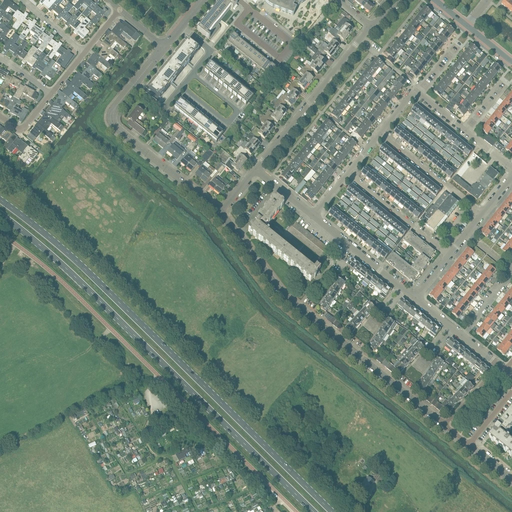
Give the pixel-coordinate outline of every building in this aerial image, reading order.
[(0,8),(5,12),(8,8),(15,13),(17,11),(19,8),(12,3),(10,1),(7,0),(3,0),(3,1),(4,2),(0,6),(0,8)] [(56,0),(54,3),(50,8),(48,10),(50,13),(52,10),(58,15),(63,10),(59,6),(64,0),(56,0)] [(73,7),(77,10),(78,11),(83,4),(86,0),(78,0),(79,0),(73,7)] [(86,18),(92,11),(97,6),(99,4),(96,1),(94,3),(89,0),(86,0),(83,4),(88,8),(82,14),(86,18)] [(232,0),(221,0),(197,30),(206,37),(208,34),(229,8),(231,9),(232,10),(233,8),(235,10),(236,8),(238,6),(236,5),(237,4),(232,0)] [(263,0),(265,1),(266,3),(268,5),(270,7),(273,8),(293,16),(296,9),(299,5),(306,1),(305,0),(263,0)] [(370,1),(369,0),(363,0),(359,5),(364,9),(370,1)] [(511,0),(506,0),(503,5),(511,12),(511,0)] [(371,1),(370,1),(364,9),(369,13),(375,5),(370,2),(371,1)] [(58,15),(56,18),(59,20),(61,18),(67,23),(71,17),(67,14),(73,7),(69,3),(63,10),(58,15)] [(90,22),(95,25),(107,11),(105,9),(103,11),(97,6),(92,11),(96,15),(90,22)] [(421,12),(428,17),(432,12),(425,7),(421,12)] [(5,12),(0,8),(0,19),(2,17),(9,22),(12,17),(5,12)] [(71,17),(67,23),(65,25),(68,27),(69,25),(75,30),(80,25),(76,21),(82,14),(78,11),(77,10),(71,17)] [(23,15),(17,11),(15,13),(13,17),(17,20),(12,27),(17,31),(21,24),(26,18),(28,15),(25,13),(23,15)] [(418,17),(424,22),(428,17),(421,12),(418,17)] [(414,21),(420,26),(424,22),(418,17),(414,21)] [(32,23),(26,18),(21,24),(26,27),(21,35),(25,38),(30,32),(30,31),(34,25),(37,22),(34,20),(32,23)] [(86,18),(80,25),(75,30),(73,32),(76,35),(77,33),(78,33),(79,34),(78,34),(83,39),(89,32),(84,28),(90,22),(86,18)] [(339,23),(337,26),(341,30),(348,35),(352,30),(349,27),(347,25),(349,22),(344,18),(339,23)] [(420,26),(414,21),(410,26),(416,31),(420,26)] [(116,26),(111,32),(118,38),(123,32),(131,39),(137,32),(124,22),(122,24),(120,22),(117,26),(116,26)] [(30,31),(30,32),(34,35),(29,42),(34,45),(39,39),(38,39),(43,33),(45,29),(42,27),(41,30),(34,25),(30,31)] [(332,29),(329,33),(336,39),(338,36),(340,38),(344,40),(348,35),(341,30),(337,26),(335,29),(334,30),(332,29)] [(413,36),(416,31),(410,26),(406,31),(413,36)] [(444,30),(451,35),(455,31),(448,26),(444,30)] [(1,33),(0,34),(0,43),(5,47),(9,41),(5,38),(10,30),(5,27),(2,31),(1,33)] [(441,35),(447,40),(451,35),(444,30),(441,35)] [(406,31),(402,35),(409,40),(411,42),(414,37),(413,36),(406,31)] [(108,36),(103,42),(110,48),(115,42),(123,49),(126,45),(118,38),(111,32),(111,33),(108,36)] [(49,37),(43,33),(38,39),(39,39),(43,42),(38,49),(42,53),(47,46),(52,40),(54,37),(51,35),(49,37)] [(329,33),(325,38),(330,43),(328,46),(335,51),(339,46),(334,42),(336,39),(329,33)] [(5,47),(3,49),(6,51),(8,49),(14,53),(18,48),(14,44),(19,37),(15,34),(9,41),(5,47)] [(232,45),(238,37),(233,34),(226,43),(230,47),(232,45)] [(405,45),(409,40),(402,35),(399,40),(405,45)] [(437,40),(443,45),(447,40),(441,35),(437,40)] [(232,45),(236,48),(242,41),(238,37),(232,45)] [(154,75),(145,87),(150,91),(158,98),(160,98),(170,85),(172,83),(186,65),(188,63),(199,50),(198,49),(184,38),(173,52),(156,73),(154,75)] [(435,38),(433,40),(435,42),(433,44),(439,50),(443,45),(437,40),(435,38)] [(24,40),(18,48),(14,53),(13,56),(15,58),(17,55),(23,60),(28,54),(27,54),(23,51),(28,43),(24,40)] [(51,60),(56,53),(60,47),(61,47),(62,44),(59,42),(58,44),(52,40),(47,46),(52,49),(47,57),(51,60)] [(401,50),(405,45),(399,40),(395,45),(401,50)] [(242,41),(236,48),(235,49),(239,53),(246,44),(242,41)] [(95,53),(105,61),(110,55),(115,59),(118,55),(110,48),(103,42),(101,45),(104,47),(98,55),(95,53)] [(322,45),(317,51),(323,55),(325,53),(327,54),(330,57),(335,51),(328,46),(324,43),(322,45)] [(431,43),(429,45),(431,47),(429,49),(436,54),(439,50),(433,44),(431,43)] [(246,44),(239,53),(243,56),(250,48),(246,44)] [(404,52),(401,50),(395,45),(391,49),(397,54),(400,56),(404,52)] [(468,49),(474,54),(476,56),(478,53),(476,52),(478,50),(472,45),(468,49)] [(37,61),(32,57),(37,50),(33,47),(27,54),(28,54),(23,60),(22,62),(24,64),(26,62),(33,66),(37,61)] [(56,53),(61,56),(56,63),(60,67),(71,51),(68,49),(67,51),(61,47),(60,47),(56,53)] [(248,59),(255,51),(250,48),(243,56),(248,60),(249,59),(248,59)] [(313,56),(311,59),(313,61),(315,62),(322,68),(326,62),(322,59),(321,58),(323,55),(317,51),(313,48),(311,51),(315,54),(313,56)] [(394,59),(397,54),(391,49),(387,54),(389,56),(386,59),(392,64),(395,60),(394,59)] [(426,54),(432,59),(436,54),(429,49),(426,54)] [(470,59),(474,54),(468,49),(464,54),(470,59)] [(253,62),(259,54),(255,51),(248,59),(249,59),(253,62)] [(423,52),(421,54),(424,56),(422,59),(428,64),(432,59),(426,54),(423,52)] [(42,53),(37,61),(33,66),(32,68),(34,70),(36,68),(42,72),(46,67),(42,63),(47,56),(42,53)] [(110,65),(105,61),(95,53),(92,56),(91,56),(86,63),(94,69),(99,62),(107,69),(110,65)] [(263,58),(259,54),(253,62),(257,65),(263,58)] [(464,54),(460,59),(467,64),(470,59),(464,54)] [(263,58),(257,65),(255,67),(260,71),(261,69),(267,61),(263,58)] [(381,70),(385,65),(377,58),(373,63),(381,70)] [(418,63),(424,68),(428,64),(422,59),(418,63)] [(463,68),(467,64),(460,59),(457,63),(463,68)] [(42,72),(40,75),(43,77),(45,75),(46,76),(51,80),(55,74),(56,72),(52,69),(56,63),(51,60),(50,61),(48,64),(46,67),(42,72)] [(208,75),(209,75),(216,65),(212,61),(204,71),(208,73),(209,74),(208,75)] [(261,69),(265,72),(271,65),(267,61),(261,69)] [(308,62),(304,67),(310,72),(312,69),(313,70),(317,73),(322,68),(315,62),(313,61),(310,63),(308,62)] [(407,63),(406,62),(403,65),(406,67),(407,66),(412,70),(410,73),(409,72),(407,75),(412,79),(414,76),(417,78),(420,73),(414,68),(409,64),(409,63),(408,62),(407,63)] [(86,69),(81,75),(89,81),(93,75),(98,79),(102,75),(94,69),(86,63),(90,66),(87,69),(86,69)] [(377,74),(381,70),(373,63),(369,68),(376,73),(377,74)] [(414,63),(412,66),(414,68),(420,73),(424,68),(418,63),(416,65),(414,63)] [(457,63),(453,68),(459,73),(461,75),(465,70),(463,68),(457,63)] [(495,63),(491,68),(498,73),(501,68),(495,63)] [(213,79),(221,69),(216,65),(209,75),(209,74),(212,77),(213,77),(214,78),(213,79)] [(270,76),(276,68),(271,65),(265,72),(270,76)] [(304,67),(300,72),(304,76),(302,79),(308,84),(313,79),(307,74),(310,72),(304,67)] [(0,87),(0,88),(9,73),(0,68),(0,76),(5,80),(0,87)] [(372,78),(376,73),(369,68),(365,72),(372,78)] [(457,76),(459,73),(453,68),(449,73),(455,78),(457,79),(459,77),(457,76)] [(491,68),(488,73),(494,78),(498,73),(491,68)] [(218,82),(226,73),(221,69),(213,79),(214,78),(217,81),(219,81),(218,82)] [(70,83),(70,84),(77,89),(83,82),(90,89),(93,85),(88,81),(89,81),(81,75),(79,73),(78,72),(75,76),(70,83)] [(362,77),(368,82),(370,84),(374,79),(372,78),(365,72),(362,77)] [(9,73),(0,88),(6,91),(10,84),(18,89),(13,97),(22,82),(13,77),(13,78),(7,75),(9,73)] [(226,73),(218,82),(218,83),(218,82),(222,85),(222,84),(223,85),(222,86),(223,86),(230,77),(226,73)] [(449,73),(445,77),(451,83),(455,78),(449,73)] [(490,83),(494,78),(488,73),(484,78),(490,83)] [(295,78),(291,84),(296,88),(299,85),(300,87),(304,90),(308,84),(302,79),(298,76),(296,79),(295,78)] [(227,90),(235,80),(230,77),(223,86),(226,88),(227,88),(228,89),(227,90)] [(364,87),(368,82),(362,77),(358,82),(364,87)] [(396,82),(403,87),(406,82),(400,77),(396,82)] [(448,87),(451,83),(445,77),(441,82),(448,87)] [(484,78),(480,82),(486,87),(490,83),(484,78)] [(232,94),(240,84),(235,80),(227,90),(228,90),(231,92),(233,93),(232,94)] [(478,84),(476,87),(482,92),(486,87),(480,82),(478,80),(476,82),(478,84)] [(13,97),(19,100),(23,93),(34,100),(37,94),(34,93),(35,92),(26,87),(26,88),(20,85),(22,82),(13,97)] [(358,82),(354,87),(360,92),(362,93),(364,91),(362,89),(364,87),(358,82)] [(393,87),(399,92),(403,87),(396,82),(393,87)] [(444,92),(448,87),(441,82),(438,87),(444,92)] [(82,99),(85,95),(84,94),(70,84),(68,87),(67,87),(62,93),(69,99),(74,93),(82,99)] [(236,97),(237,98),(244,88),(240,84),(232,94),(232,93),(236,96),(237,97),(236,97)] [(291,84),(287,89),(291,92),(288,95),(295,100),(299,95),(294,91),(296,88),(291,84)] [(358,94),(360,92),(354,87),(350,91),(357,96),(358,98),(360,96),(358,94)] [(389,91),(395,96),(399,92),(393,87),(389,91)] [(442,95),(444,92),(438,87),(434,92),(441,97),(443,95),(442,95)] [(481,94),(482,92),(476,87),(472,92),(479,97),(480,97),(481,95),(481,94)] [(2,98),(6,91),(0,88),(0,105),(6,109),(13,97),(10,102),(2,98)] [(241,101),(249,92),(244,88),(237,98),(237,97),(240,100),(241,99),(242,100),(241,101)] [(283,90),(276,99),(278,100),(283,104),(285,102),(287,103),(291,106),(295,100),(288,95),(287,94),(285,93),(283,90)] [(460,90),(458,93),(461,96),(462,94),(467,99),(465,101),(471,106),(475,101),(469,96),(463,92),(464,92),(462,91),(460,90)] [(350,91),(347,96),(353,101),(355,103),(357,101),(355,99),(357,96),(350,91)] [(383,94),(385,96),(391,101),(395,96),(389,91),(387,94),(385,92),(383,94)] [(249,92),(241,101),(242,101),(245,104),(245,103),(247,104),(246,105),(254,95),(249,92)] [(472,92),(469,96),(475,101),(479,97),(472,92)] [(59,97),(54,103),(61,109),(66,103),(74,109),(77,105),(69,99),(62,93),(62,94),(59,97)] [(349,106),(353,101),(347,96),(343,101),(349,106)] [(381,101),(387,106),(391,101),(385,96),(381,101)] [(19,100),(13,97),(6,109),(12,112),(11,113),(20,118),(21,116),(25,118),(29,111),(25,109),(23,112),(15,107),(19,100)] [(511,107),(511,104),(511,100),(508,97),(507,98),(506,98),(503,101),(511,107)] [(179,112),(187,102),(186,102),(186,103),(185,102),(182,99),(182,98),(174,108),(179,112)] [(453,99),(445,109),(450,112),(455,105),(457,102),(456,101),(455,100),(454,101),(453,99)] [(278,100),(273,105),(278,109),(275,112),(281,116),(282,117),(286,111),(281,107),(283,104),(278,100)] [(343,101),(339,105),(345,110),(349,106),(343,101)] [(377,105),(384,110),(387,106),(381,101),(377,105)] [(465,101),(461,106),(467,111),(471,106),(465,101)] [(502,105),(500,106),(507,111),(511,107),(503,101),(501,104),(502,105)] [(187,102),(179,112),(183,116),(191,106),(190,107),(189,106),(190,105),(186,103),(187,102)] [(467,111),(461,106),(457,102),(455,105),(459,108),(457,110),(463,116),(467,111)] [(66,120),(69,115),(61,109),(54,103),(51,107),(46,113),(56,121),(60,116),(61,115),(66,120)] [(341,115),(345,110),(339,105),(335,110),(341,115)] [(384,110),(377,105),(374,110),(380,115),(384,110)] [(412,111),(410,113),(413,115),(410,117),(413,119),(415,117),(421,109),(417,105),(413,109),(412,111)] [(191,106),(183,116),(188,119),(196,110),(195,110),(194,110),(194,109),(191,107),(191,106)] [(503,116),(507,111),(500,106),(499,108),(498,107),(496,110),(503,116)] [(137,108),(128,119),(130,120),(132,122),(129,125),(141,135),(147,128),(136,119),(139,116),(140,115),(142,117),(143,117),(144,117),(145,116),(145,115),(144,114),(143,112),(137,108)] [(421,109),(415,117),(419,121),(421,119),(426,112),(421,109)] [(196,110),(188,119),(193,123),(201,113),(200,113),(200,114),(199,113),(196,110)] [(341,115),(335,110),(331,115),(334,117),(332,119),(339,125),(341,121),(341,120),(339,118),(341,115)] [(380,115),(374,110),(370,115),(376,120),(380,115)] [(493,116),(499,121),(503,116),(496,110),(493,114),(494,114),(493,116)] [(269,111),(264,116),(270,121),(272,118),(277,122),(282,117),(281,116),(275,112),(273,114),(269,111)] [(431,116),(426,112),(421,119),(426,122),(431,116)] [(42,117),(37,123),(47,131),(50,127),(48,125),(50,123),(60,131),(63,128),(61,126),(61,125),(56,121),(46,113),(43,117),(42,117)] [(201,113),(193,123),(197,127),(205,117),(204,118),(203,117),(204,117),(200,114),(201,114),(201,113)] [(369,116),(366,119),(372,124),(376,120),(370,115),(369,114),(367,115),(369,116)] [(263,115),(259,120),(265,125),(262,128),(269,133),(273,128),(268,124),(270,121),(264,116),(263,115)] [(426,122),(424,125),(428,129),(430,126),(435,120),(431,116),(426,122)] [(495,125),(499,121),(493,116),(491,117),(488,120),(495,125)] [(205,117),(197,127),(202,131),(210,121),(209,122),(208,121),(205,118),(205,117)] [(366,119),(362,124),(369,129),(372,124),(366,119)] [(335,127),(333,125),(327,120),(323,125),(330,130),(331,131),(335,127)] [(430,126),(435,130),(440,124),(435,120),(430,126)] [(485,125),(492,130),(493,132),(495,130),(493,128),(495,125),(488,120),(486,123),(485,125)] [(210,121),(202,131),(207,134),(215,125),(214,125),(214,126),(213,125),(213,124),(210,122),(210,121)] [(47,131),(37,123),(38,124),(35,127),(34,127),(29,133),(36,139),(41,133),(50,140),(53,136),(47,131)] [(352,124),(351,123),(344,130),(347,132),(354,124),(352,123),(352,124)] [(362,124),(359,129),(365,134),(369,129),(362,124)] [(397,129),(394,133),(399,137),(404,130),(406,128),(401,124),(398,128),(397,129)] [(440,134),(445,128),(440,124),(435,130),(440,134)] [(215,125),(207,134),(211,138),(219,129),(219,128),(218,129),(217,128),(218,128),(214,125),(215,125)] [(319,129),(326,135),(328,137),(330,134),(328,132),(330,130),(323,125),(319,129)] [(481,130),(488,135),(492,130),(485,125),(484,127),(483,126),(481,129),(481,130)] [(0,137),(6,142),(6,143),(6,142),(10,138),(12,135),(6,130),(5,130),(2,127),(0,129),(0,137)] [(256,127),(251,133),(257,137),(259,134),(264,139),(269,133),(262,128),(260,131),(256,127)] [(359,141),(361,139),(365,134),(359,129),(357,127),(351,135),(359,141)] [(440,134),(445,138),(450,131),(445,128),(440,134)] [(166,135),(158,145),(163,149),(168,142),(170,144),(175,138),(180,131),(178,129),(170,139),(166,135)] [(219,129),(211,138),(216,142),(224,132),(223,133),(222,132),(219,129)] [(328,137),(326,135),(319,129),(319,130),(318,129),(317,131),(318,132),(316,134),(324,141),(328,137)] [(162,130),(161,131),(153,141),(158,145),(166,135),(167,133),(162,130)] [(408,134),(404,130),(399,137),(403,140),(408,134)] [(449,141),(454,135),(450,131),(445,138),(449,141)] [(249,140),(247,143),(255,150),(260,144),(256,141),(255,140),(257,137),(251,133),(247,138),(249,140)] [(316,134),(312,139),(318,144),(321,146),(324,141),(316,134)] [(413,138),(408,134),(403,140),(408,144),(413,138)] [(449,141),(446,145),(448,147),(451,143),(454,145),(459,139),(454,135),(449,141)] [(6,143),(3,146),(5,148),(12,140),(10,138),(6,142),(6,143)] [(14,142),(7,150),(12,153),(15,150),(16,148),(22,153),(28,146),(21,141),(17,138),(14,142)] [(413,138),(408,144),(413,148),(418,142),(413,138)] [(314,149),(318,144),(312,139),(308,143),(314,149)] [(347,144),(353,149),(357,144),(350,139),(347,144)] [(459,149),(464,143),(459,139),(454,145),(459,149)] [(12,140),(5,148),(7,150),(14,142),(12,140)] [(245,141),(238,149),(244,154),(246,151),(251,155),(255,150),(247,143),(245,141)] [(422,145),(418,142),(413,148),(417,152),(422,145)] [(175,143),(167,152),(172,156),(180,147),(175,143)] [(311,153),(314,149),(308,143),(304,148),(311,153)] [(459,149),(463,153),(468,147),(464,143),(459,149)] [(506,149),(497,143),(494,147),(502,154),(506,150),(506,149)] [(343,148),(349,153),(353,149),(347,144),(343,148)] [(389,148),(385,144),(381,149),(380,151),(384,155),(389,148)] [(422,145),(417,152),(422,156),(427,149),(422,145)] [(20,155),(18,158),(20,159),(22,161),(25,163),(29,158),(32,161),(35,158),(37,155),(38,154),(32,148),(31,149),(28,146),(22,153),(21,155),(20,155)] [(340,146),(339,149),(341,151),(339,153),(345,158),(349,153),(343,148),(340,146)] [(180,147),(172,156),(177,160),(185,151),(180,147)] [(468,157),(473,150),(468,147),(463,153),(468,157)] [(300,153),(307,158),(311,153),(304,148),(300,153)] [(384,155),(389,158),(394,152),(389,148),(384,155)] [(201,159),(203,161),(207,155),(211,151),(208,149),(201,158),(201,159)] [(241,156),(244,154),(238,149),(234,154),(238,158),(236,161),(242,166),(247,161),(241,156)] [(432,153),(427,149),(422,156),(427,159),(432,153)] [(211,151),(207,155),(203,161),(206,163),(210,158),(213,153),(211,151)] [(389,158),(394,162),(399,156),(394,152),(389,158)] [(303,163),(307,158),(300,153),(297,158),(303,163)] [(335,158),(342,163),(345,158),(339,153),(335,158)] [(432,153),(427,159),(432,163),(437,157),(432,153)] [(186,167),(194,158),(189,154),(181,163),(186,167)] [(394,162),(398,166),(403,160),(399,156),(394,162)] [(231,157),(225,166),(226,166),(230,170),(233,167),(238,171),(242,166),(236,161),(231,157)] [(441,161),(437,157),(432,163),(436,167),(441,161)] [(194,158),(186,167),(191,171),(199,162),(194,158)] [(299,167),(303,163),(297,158),(293,162),(299,167)] [(331,162),(338,167),(342,163),(335,158),(331,162)] [(398,166),(403,170),(408,163),(403,160),(398,166)] [(441,161),(436,167),(441,171),(446,164),(441,161)] [(289,167),(295,172),(299,167),(293,162),(289,167)] [(328,167),(334,172),(338,167),(331,162),(328,167)] [(403,170),(408,173),(413,167),(408,163),(403,170)] [(441,171),(446,174),(451,168),(446,164),(441,171)] [(200,179),(208,169),(203,165),(195,175),(200,179)] [(325,165),(322,170),(324,172),(330,177),(334,172),(328,167),(325,165)] [(292,177),(295,172),(289,167),(285,172),(292,177)] [(366,167),(365,169),(361,173),(366,177),(371,171),(366,167)] [(413,167),(408,173),(413,177),(418,171),(413,167)] [(488,171),(477,184),(485,191),(499,173),(490,167),(487,170),(488,171)] [(451,168),(446,174),(450,178),(456,172),(451,168)] [(208,169),(200,179),(205,183),(213,173),(208,169)] [(371,181),(376,175),(371,171),(366,177),(371,181)] [(413,177),(417,181),(422,175),(418,171),(413,177)] [(285,172),(282,176),(284,178),(282,181),(288,186),(290,184),(290,183),(294,179),(292,177),(285,172)] [(320,177),(326,182),(330,177),(324,172),(320,177)] [(380,178),(376,175),(371,181),(375,185),(380,178)] [(417,181),(422,185),(427,179),(422,175),(417,181)] [(214,190),(222,181),(217,176),(209,186),(214,190)] [(452,180),(477,200),(485,191),(477,184),(475,183),(474,185),(475,186),(473,189),(456,176),(452,180)] [(326,182),(320,177),(316,181),(323,186),(326,182)] [(385,182),(380,178),(375,185),(380,188),(385,182)] [(422,185),(427,189),(432,182),(427,179),(422,185)] [(222,181),(214,190),(219,194),(227,185),(222,181)] [(323,186),(316,181),(312,186),(319,191),(323,186)] [(390,186),(385,182),(380,188),(385,192),(390,186)] [(427,189),(431,192),(436,186),(432,182),(427,189)] [(390,186),(385,192),(390,196),(395,190),(397,187),(392,183),(390,186)] [(297,194),(303,187),(302,186),(302,185),(301,184),(298,188),(295,192),(297,194)] [(357,189),(352,185),(348,189),(347,191),(352,195),(357,189)] [(319,191),(312,186),(309,191),(315,196),(319,191)] [(431,192),(436,196),(441,190),(436,186),(431,192)] [(352,195),(356,199),(361,193),(357,189),(352,195)] [(394,200),(399,193),(395,190),(390,196),(394,200)] [(309,199),(311,200),(315,196),(309,191),(305,195),(303,194),(301,196),(307,201),(309,199)] [(435,204),(433,207),(446,217),(447,215),(451,211),(454,207),(458,202),(450,196),(445,192),(441,196),(438,200),(435,204)] [(356,199),(361,203),(366,196),(361,193),(356,199)] [(404,197),(399,193),(394,200),(399,204),(404,197)] [(361,203),(366,206),(371,200),(366,196),(361,203)] [(253,224),(258,227),(259,226),(261,224),(265,227),(283,204),(275,197),(269,204),(269,203),(267,205),(268,206),(256,220),(253,223),(253,224)] [(409,201),(404,197),(399,204),(404,207),(409,201)] [(366,206),(364,209),(369,212),(370,210),(375,204),(371,200),(366,206)] [(509,209),(511,206),(511,203),(507,200),(506,201),(505,201),(503,204),(509,209)] [(413,205),(409,201),(404,207),(408,211),(413,205)] [(370,210),(375,214),(380,208),(375,204),(370,210)] [(501,207),(499,209),(506,214),(509,209),(503,204),(500,207),(501,207)] [(413,205),(408,211),(413,215),(418,209),(413,205)] [(425,213),(419,220),(434,232),(437,228),(441,223),(444,219),(446,217),(433,207),(431,205),(425,213)] [(332,210),(329,214),(333,217),(338,211),(334,208),(332,210)] [(385,212),(380,208),(375,214),(380,218),(385,212)] [(418,209),(413,215),(418,219),(423,213),(418,209)] [(502,219),(506,214),(499,209),(498,211),(498,210),(495,213),(502,219)] [(343,215),(338,211),(333,217),(338,221),(343,215)] [(380,218),(385,222),(390,215),(385,212),(380,218)] [(498,224),(502,219),(495,213),(492,216),(493,217),(492,219),(498,224)] [(348,219),(343,215),(338,221),(343,225),(348,219)] [(385,222),(383,223),(388,227),(389,225),(394,219),(390,215),(385,222)] [(352,222),(348,219),(343,225),(347,229),(352,222)] [(388,227),(387,228),(392,231),(394,229),(399,223),(394,219),(389,225),(388,227)] [(490,220),(487,223),(494,228),(498,224),(492,219),(491,220),(490,220)] [(357,226),(352,222),(347,229),(352,232),(357,226)] [(399,223),(394,229),(396,230),(399,233),(404,227),(399,223)] [(490,233),(494,228),(487,223),(485,226),(486,226),(484,228),(490,233)] [(248,231),(311,282),(316,274),(317,275),(320,274),(319,271),(320,270),(316,266),(313,270),(268,233),(269,232),(267,231),(266,232),(259,226),(258,227),(253,224),(248,231)] [(362,230),(357,226),(352,232),(357,236),(362,230)] [(399,233),(397,235),(402,239),(403,237),(408,230),(404,227),(399,233)] [(482,229),(480,232),(481,232),(480,233),(485,236),(487,238),(489,235),(491,236),(492,234),(490,233),(484,228),(483,229),(482,229)] [(366,234),(362,230),(357,236),(361,240),(366,234)] [(403,240),(414,249),(421,240),(410,232),(403,240)] [(366,234),(361,240),(366,244),(371,238),(366,234)] [(376,241),(371,238),(366,244),(371,248),(376,241)] [(433,252),(434,251),(421,240),(414,249),(422,256),(435,253),(433,252)] [(381,245),(376,241),(371,248),(375,251),(381,245)] [(381,245),(375,251),(380,255),(385,249),(381,245)] [(503,251),(505,252),(509,256),(510,256),(511,252),(511,251),(511,250),(506,246),(503,251)] [(464,253),(470,258),(474,253),(472,252),(468,248),(467,248),(465,251),(464,253)] [(390,253),(385,249),(380,255),(385,259),(390,253)] [(386,261),(397,270),(404,261),(393,253),(386,261)] [(422,256),(417,262),(425,269),(428,266),(427,265),(433,259),(431,257),(435,253),(422,256)] [(466,263),(470,258),(464,253),(463,255),(462,254),(460,257),(466,263)] [(456,262),(463,267),(466,263),(460,257),(457,260),(458,261),(456,262)] [(348,266),(354,270),(359,264),(353,259),(348,266)] [(410,281),(411,280),(412,281),(412,268),(404,261),(397,270),(410,281)] [(417,262),(412,268),(412,281),(416,277),(417,278),(422,271),(423,272),(425,269),(417,262)] [(455,263),(452,267),(459,272),(461,269),(462,270),(463,268),(463,267),(456,262),(455,264),(455,263)] [(364,268),(359,264),(354,270),(359,274),(364,268)] [(487,264),(483,269),(486,271),(492,276),(494,274),(494,275),(496,272),(497,272),(496,271),(492,268),(490,266),(487,264)] [(449,272),(455,277),(459,272),(452,267),(450,270),(449,272)] [(364,268),(359,274),(357,277),(363,281),(370,272),(364,268)] [(491,278),(492,276),(486,271),(482,276),(489,281),(492,278),(491,278)] [(370,272),(363,281),(368,285),(375,277),(370,272)] [(451,281),(455,277),(449,272),(448,273),(447,273),(444,276),(451,281)] [(448,286),(451,281),(444,276),(442,279),(443,280),(441,281),(448,286)] [(482,276),(479,280),(485,285),(486,284),(487,284),(489,281),(482,276)] [(374,290),(374,289),(380,281),(375,277),(368,285),(374,290)] [(339,279),(335,284),(342,289),(344,285),(346,287),(348,284),(339,279)] [(484,287),(485,285),(479,280),(475,285),(482,290),(484,287)] [(379,294),(386,286),(380,281),(374,289),(379,294)] [(444,291),(448,286),(441,281),(440,283),(439,282),(437,285),(444,291)] [(338,295),(342,289),(335,284),(331,290),(338,295)] [(434,290),(440,296),(444,291),(437,285),(434,288),(435,289),(434,290)] [(475,285),(471,290),(477,295),(479,293),(479,294),(482,290),(475,285)] [(385,298),(392,290),(386,286),(379,294),(385,298)] [(331,290),(327,296),(334,301),(338,295),(331,290)] [(440,296),(434,290),(432,292),(429,295),(430,295),(438,302),(442,297),(440,296)] [(476,296),(477,295),(471,290),(467,294),(474,300),(477,297),(476,296)] [(467,294),(463,299),(470,304),(471,303),(472,303),(474,300),(467,294)] [(511,299),(506,295),(503,298),(504,298),(503,300),(509,305),(511,306),(511,305),(511,299)] [(336,302),(334,301),(327,296),(323,302),(330,306),(332,308),(336,302)] [(408,303),(402,299),(397,306),(402,310),(408,303)] [(468,306),(470,304),(463,299),(460,304),(467,309),(469,306),(468,306)] [(501,301),(498,304),(505,309),(509,305),(503,300),(502,301),(501,301)] [(363,306),(365,308),(371,313),(376,308),(368,301),(363,306)] [(323,302),(319,308),(326,312),(330,306),(323,302)] [(405,311),(408,314),(413,308),(408,303),(402,310),(401,312),(404,313),(405,311)] [(460,304),(456,308),(462,313),(463,312),(464,312),(467,309),(460,304)] [(501,314),(505,309),(498,304),(496,307),(495,309),(501,314)] [(453,306),(449,311),(458,318),(459,319),(461,316),(461,315),(462,313),(456,308),(453,306)] [(360,313),(366,318),(371,313),(365,308),(360,313)] [(408,314),(414,318),(419,312),(413,308),(408,314)] [(493,310),(491,313),(498,319),(501,314),(495,309),(494,311),(493,310)] [(358,311),(353,316),(361,323),(366,318),(360,313),(358,311)] [(419,312),(414,318),(412,321),(414,323),(418,323),(419,323),(424,316),(419,312)] [(324,317),(329,322),(333,317),(327,313),(324,317)] [(494,324),(498,319),(491,313),(488,317),(489,317),(488,319),(494,324)] [(353,320),(350,323),(356,328),(361,323),(353,316),(351,318),(353,320)] [(419,323),(425,327),(430,321),(424,316),(419,323),(419,324),(419,323)] [(397,324),(388,318),(384,324),(393,330),(397,324)] [(486,320),(483,323),(490,328),(492,330),(494,328),(496,325),(494,324),(488,319),(486,320)] [(425,327),(430,331),(435,325),(430,321),(425,327)] [(351,334),(356,328),(350,323),(346,328),(351,334)] [(492,330),(490,328),(483,323),(481,326),(480,328),(486,333),(489,335),(492,330)] [(384,324),(380,330),(389,336),(393,330),(384,324)] [(435,325),(430,331),(428,334),(431,336),(433,334),(436,336),(441,330),(435,325)] [(476,333),(482,338),(486,333),(480,328),(479,329),(478,329),(476,332),(476,333)] [(385,342),(389,336),(380,330),(376,336),(385,342)] [(372,341),(379,346),(381,347),(385,342),(376,336),(372,341)] [(457,343),(451,338),(445,347),(450,351),(452,349),(457,343)] [(416,339),(411,345),(412,345),(414,347),(420,353),(425,348),(419,342),(416,339)] [(511,345),(505,340),(501,345),(508,351),(510,349),(510,350),(511,347),(511,345)] [(375,352),(379,346),(372,341),(368,347),(375,352)] [(452,349),(457,354),(462,347),(457,343),(452,349)] [(412,345),(407,350),(415,358),(420,353),(412,345)] [(507,352),(508,351),(501,345),(497,350),(505,356),(505,355),(505,356),(508,353),(507,352)] [(468,352),(462,347),(457,354),(463,358),(468,352)] [(401,355),(410,363),(415,358),(407,350),(406,350),(401,355)] [(463,358),(468,362),(473,356),(468,352),(463,358)] [(397,360),(398,361),(405,368),(410,363),(401,355),(397,360)] [(468,362),(474,367),(479,360),(473,356),(468,362)] [(437,358),(433,364),(442,370),(446,364),(437,358)] [(476,369),(479,371),(484,365),(479,360),(474,367),(472,369),(474,371),(476,369)] [(387,368),(392,372),(394,374),(398,371),(401,373),(405,368),(398,361),(393,366),(390,364),(387,368)] [(442,370),(433,364),(429,369),(438,376),(442,370)] [(479,371),(485,376),(490,369),(484,365),(479,371)] [(434,381),(438,376),(429,369),(425,375),(434,381)] [(469,373),(465,377),(469,381),(470,382),(472,380),(474,377),(469,373)] [(425,375),(421,381),(428,385),(431,387),(434,381),(425,375)] [(464,378),(459,383),(461,385),(469,393),(474,387),(468,382),(466,380),(464,378)] [(421,381),(417,387),(424,391),(428,385),(421,381)] [(458,392),(464,398),(469,393),(461,385),(456,390),(458,392)] [(453,397),(459,403),(464,398),(458,392),(453,397)] [(450,398),(447,401),(454,408),(459,403),(453,397),(451,395),(449,397),(450,398)] [(444,407),(450,413),(454,408),(447,401),(446,400),(441,405),(443,407),(444,407)] [(499,434),(500,432),(502,430),(506,433),(511,426),(511,407),(511,408),(511,407),(511,409),(504,419),(503,418),(501,420),(502,421),(498,426),(497,426),(494,429),(495,430),(499,434)] [(511,441),(509,440),(510,439),(509,438),(508,438),(500,432),(499,434),(495,430),(489,437),(511,455),(511,441)] [(187,450),(176,456),(176,458),(178,462),(186,458),(185,456),(189,454),(187,450)] [(359,485),(356,489),(364,495),(374,482),(371,479),(368,477),(363,483),(360,486),(359,485)]
